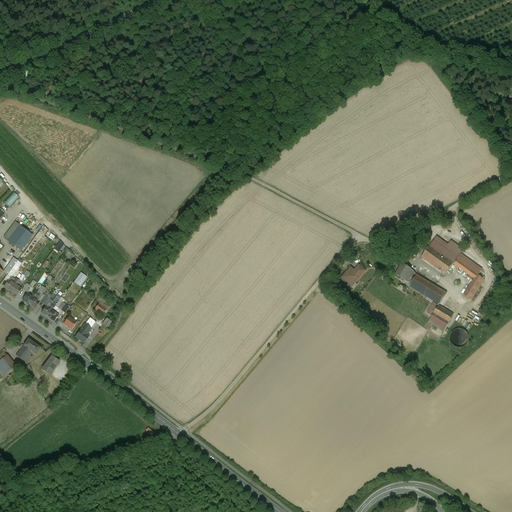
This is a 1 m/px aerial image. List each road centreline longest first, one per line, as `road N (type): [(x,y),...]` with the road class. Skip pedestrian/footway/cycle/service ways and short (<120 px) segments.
road 1 (track): [(118,128),(247,177),(380,247),(511,172)]
road 2 (unclassified): [(178,434),(227,391),(358,236)]
road 3 (secondary): [(0,301),(178,434)]
road 4 (unclassified): [(169,0),(0,82)]
road 5 (trunk): [(471,511),(415,483),(382,489),(357,511)]
road 6 (secondary): [(178,434),(277,511)]
